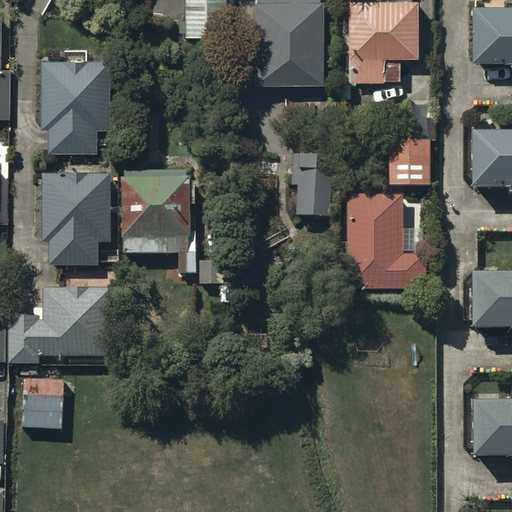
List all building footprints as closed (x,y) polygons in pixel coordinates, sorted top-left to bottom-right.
[(227,41),(227,26),(227,0),(185,0),(185,23),(179,23),(179,35),(185,35),(185,41),(191,41),(227,41)] [(319,0),(256,0),(256,6),(253,6),(253,90),(323,90),(323,5),(320,5),(319,0)] [(511,1),(472,2),(473,58),(511,57),(511,1)] [(419,5),(351,5),(351,85),(387,85),(387,62),(419,62),(419,5)] [(0,121),(8,122),(9,72),(0,71),(0,67),(1,16),(0,16),(0,121)] [(65,64),(40,64),(40,134),(48,134),(48,156),(96,156),(96,132),(110,132),(110,65),(88,65),(88,52),(65,52),(65,64)] [(511,131),(474,132),(475,185),(511,184),(511,131)] [(332,133),(301,135),(303,151),(333,149),(332,133)] [(433,191),(433,144),(392,144),(392,191),(433,191)] [(331,223),(333,162),(299,160),(299,163),(292,163),(291,191),(297,191),(296,222),(331,223)] [(65,178),(42,178),(41,247),(47,247),(47,270),(97,270),(97,247),(109,247),(109,178),(87,178),(87,175),(65,175),(65,178)] [(125,184),(121,184),(121,245),(124,245),(124,259),(178,259),(178,278),(195,278),(196,235),(189,235),(189,209),(193,209),(193,188),(187,188),(187,176),(125,176),(125,184)] [(405,200),(348,199),(347,291),(427,293),(428,257),(424,257),(425,235),(404,234),(405,200)] [(216,264),(199,264),(200,287),(220,287),(221,306),(233,306),(233,274),(217,274),(216,264)] [(511,271),(474,271),(475,327),(511,327),(511,271)] [(34,319),(9,319),(9,367),(38,367),(38,361),(110,361),(110,292),(43,292),(43,310),(34,310),(34,319)] [(511,380),(469,381),(470,455),(511,455),(511,489),(511,380)]
